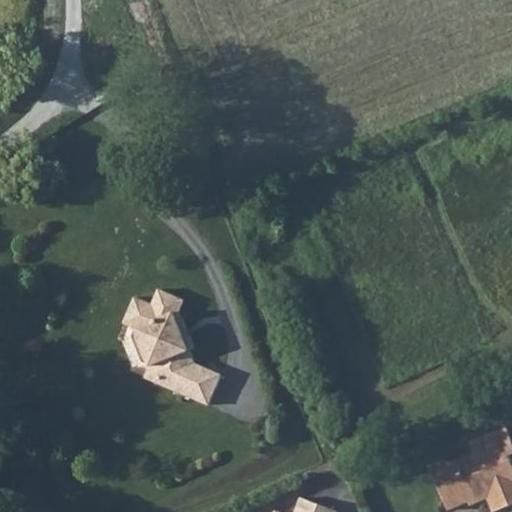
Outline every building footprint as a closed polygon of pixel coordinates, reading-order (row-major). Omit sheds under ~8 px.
[(159,385),(209,406),(222,376),(195,364),(190,351),(194,349),(190,338),(185,339),(181,330),(186,328),(180,313),(185,301),(159,290),(152,305),(135,298),(124,324),(135,328),(151,367),(165,373),(159,385)] [(151,367),(135,328),(131,337),(142,364),(151,367)] [(190,338),(186,328),(181,330),(185,339),(190,338)] [(165,373),(151,367),(146,379),(159,385),(165,373)] [(511,454),(511,436),(508,427),(472,442),(476,453),(433,470),(449,509),(488,494),(495,511),(511,504),(511,459),(510,455),(511,454)] [(336,511),(337,511),(302,498),(296,511),(276,511),(336,511)]
